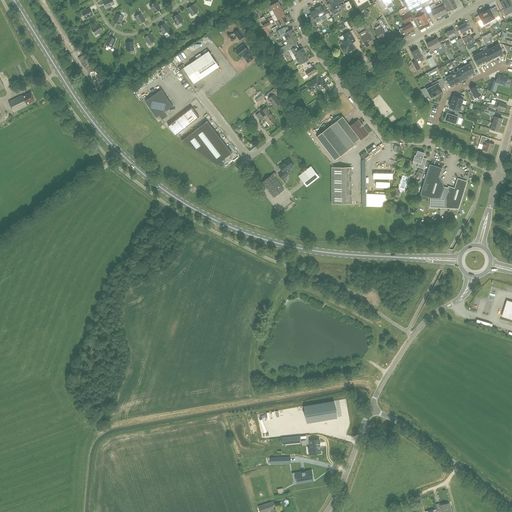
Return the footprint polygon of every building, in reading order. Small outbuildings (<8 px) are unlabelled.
[(111,0),(107,0),(104,2),(105,5),(104,5),(106,8),(114,4),(112,1),(111,0)] [(335,0),(331,0),(329,1),(332,8),(329,9),(333,15),(336,14),(334,10),(339,7),(335,0)] [(342,0),(335,0),(339,7),(340,9),(345,6),(347,10),(352,7),(348,1),(344,3),(342,0)] [(426,2),(429,0),(404,0),(409,10),(420,5),(422,9),(425,8),(426,9),(427,9),(424,3),(426,2)] [(440,0),(442,3),(436,6),(441,16),(457,7),(452,0),(440,0)] [(508,13),(511,11),(511,5),(509,0),(502,0),(500,1),(500,2),(504,10),(506,9),(508,13)] [(270,12),(281,7),(278,1),(272,5),(270,2),(265,5),(266,8),(267,7),(270,12)] [(153,4),(149,6),(155,14),(158,12),(157,11),(160,9),(155,2),(153,4)] [(315,8),(316,10),(320,17),(325,14),(327,18),(330,17),(327,10),(324,12),(321,5),(315,8)] [(190,7),(187,9),(192,16),(195,14),(197,12),(193,6),(190,8),(190,7)] [(441,16),(436,6),(430,9),(435,18),(437,17),(438,18),(440,17),(440,16),(441,16)] [(272,17),(283,11),(281,7),(270,12),(272,17)] [(427,11),(426,9),(425,8),(422,9),(425,13),(418,17),(422,25),(428,22),(426,20),(430,18),(427,11)] [(497,11),(492,13),(490,8),(486,11),(484,12),(490,22),(495,19),(496,21),(501,19),(497,11)] [(90,12),(89,9),(82,13),(83,15),(83,16),(85,19),(93,15),(91,12),(90,12)] [(321,19),(320,17),(316,10),(310,13),(314,19),(311,21),(314,27),(317,25),(322,22),(320,19),(321,19)] [(275,22),(286,16),(283,11),(272,17),(275,22)] [(490,22),(484,12),(483,13),(482,13),(478,15),(481,19),(478,21),(481,27),(490,22)] [(410,24),(409,21),(413,19),(410,13),(401,18),(406,26),(399,30),(402,35),(413,29),(410,24)] [(117,14),(114,21),(117,22),(117,23),(120,25),(123,16),(120,15),(117,14)] [(138,15),(134,17),(139,25),(142,23),(142,22),(145,20),(141,14),(138,15)] [(175,17),(175,16),(172,18),(177,26),(180,24),(180,23),(183,21),(178,15),(175,17)] [(283,27),(282,24),(288,21),(286,16),(275,22),(277,26),(272,29),(274,32),(283,27)] [(387,30),(380,18),(377,21),(380,25),(375,28),(376,30),(374,31),(380,41),(381,41),(382,42),(385,39),(385,38),(386,38),(384,35),(386,34),(384,32),(387,30)] [(366,47),(372,44),(374,43),(370,36),(372,34),(366,23),(363,25),(366,30),(358,34),(366,47)] [(465,31),(468,29),(465,23),(458,27),(461,33),(462,33),(463,36),(466,34),(465,31)] [(161,25),(158,27),(164,35),(167,33),(166,32),(169,30),(164,24),(162,26),(161,25)] [(93,32),(95,35),(103,30),(101,27),(100,28),(98,25),(92,29),(94,32),(93,32)] [(288,27),(285,29),(277,33),(279,36),(281,36),(282,38),(282,37),(284,41),(286,40),(295,35),(292,29),(290,30),(288,27)] [(238,29),(234,33),(239,40),(244,37),(238,29)] [(456,34),(453,29),(446,33),(445,34),(446,36),(447,36),(448,38),(450,41),(457,38),(456,34)] [(342,35),(345,39),(341,42),(340,43),(340,44),(340,45),(344,53),(345,53),(347,54),(348,53),(352,51),(351,50),(355,48),(350,41),(354,39),(349,31),(342,35)] [(147,37),(147,36),(144,38),(149,45),(152,43),(155,41),(150,35),(147,37)] [(298,41),(295,35),(286,40),(289,45),(287,47),(289,51),(295,48),(293,44),(298,41)] [(475,41),(473,37),(472,38),(470,35),(462,39),(466,46),(475,41)] [(109,37),(105,44),(108,46),(111,48),(115,40),(112,38),(112,39),(109,37)] [(447,47),(445,43),(444,43),(441,45),(437,38),(432,40),(436,48),(439,46),(441,49),(443,48),(447,55),(449,54),(450,56),(452,55),(447,47)] [(461,38),(456,41),(459,46),(462,52),(467,50),(464,44),(461,38)] [(436,48),(432,40),(426,43),(430,50),(429,51),(430,54),(434,53),(432,49),(436,48)] [(244,44),(235,51),(237,53),(236,54),(238,56),(239,55),(240,57),(242,56),(246,60),(251,56),(248,52),(249,51),(244,44)] [(498,44),(493,47),(498,55),(503,53),(498,44)] [(498,55),(493,47),(489,49),(488,48),(493,58),(498,55)] [(297,51),(295,48),(289,51),(294,61),(296,59),(306,54),(303,48),(297,51)] [(488,60),(482,48),(480,49),(481,52),(478,53),(483,62),(487,59),(488,60)] [(493,58),(488,48),(483,51),(482,48),(488,60),(493,58)] [(421,62),(424,60),(422,56),(421,56),(417,49),(411,52),(415,59),(419,58),(421,62)] [(209,51),(183,68),(187,74),(187,75),(187,76),(188,78),(189,78),(194,84),(219,66),(209,51)] [(483,62),(478,53),(473,56),(478,64),(483,62)] [(309,60),(306,54),(296,59),(299,65),(297,66),(299,71),(305,67),(303,63),(309,60)] [(420,68),(416,60),(412,62),(416,71),(420,68)] [(465,66),(469,75),(474,72),(473,70),(476,68),(472,60),(464,64),(465,66)] [(305,67),(299,71),(303,78),(307,75),(309,77),(312,75),(313,76),(317,73),(316,72),(317,72),(313,66),(309,69),(307,66),(305,67)] [(465,66),(460,69),(465,78),(464,77),(469,75),(465,66)] [(465,78),(460,69),(460,70),(456,72),(460,81),(465,78)] [(460,81),(456,72),(451,75),(455,83),(460,81)] [(455,83),(451,75),(450,74),(445,76),(446,77),(450,86),(455,83)] [(509,87),(511,79),(498,75),(495,82),(509,87)] [(431,84),(437,94),(443,91),(440,87),(441,86),(441,85),(443,84),(441,78),(437,81),(431,84)] [(316,83),(314,80),(307,85),(312,91),(317,87),(319,91),(323,88),(323,89),(327,86),(324,82),(323,82),(321,79),(316,83)] [(431,97),(437,94),(431,84),(432,85),(426,87),(422,89),(424,94),(427,92),(427,93),(429,93),(431,97)] [(478,89),(476,85),(474,87),(473,86),(470,87),(471,88),(470,89),(473,95),(471,97),(473,102),(477,101),(479,99),(477,96),(481,95),(480,92),(479,89),(478,89)] [(162,89),(145,101),(156,118),(159,116),(162,120),(168,116),(165,112),(173,106),(162,89)] [(281,103),(277,98),(279,96),(274,89),(270,92),(272,95),(267,99),(274,108),(281,103)] [(26,105),(34,101),(30,93),(22,96),(22,95),(8,102),(13,112),(12,112),(14,116),(19,114),(17,111),(27,106),(26,105)] [(452,97),(450,101),(461,105),(464,96),(461,95),(460,98),(453,96),(453,97),(452,97)] [(503,103),(499,102),(492,100),(491,103),(488,102),(488,103),(488,104),(486,103),(485,107),(495,110),(496,110),(497,109),(498,109),(498,108),(505,110),(506,105),(503,104),(503,103)] [(350,110),(343,101),(337,106),(344,114),(343,115),(346,119),(351,114),(349,111),(350,110)] [(458,113),(461,105),(450,101),(449,105),(450,105),(449,107),(455,109),(454,112),(455,112),(462,115),(462,114),(458,113)] [(199,117),(192,107),(168,126),(175,136),(199,117)] [(260,112),(270,126),(276,121),(266,107),(260,112)] [(485,109),(484,112),(494,116),(495,112),(488,110),(488,108),(485,107),(485,109)] [(461,118),(462,115),(455,112),(454,115),(447,113),(447,114),(446,113),(445,116),(446,117),(445,120),(457,124),(459,117),(461,118)] [(354,142),(359,138),(350,126),(342,116),(316,136),(335,160),(355,144),(354,142)] [(495,116),(493,123),(500,125),(502,119),(495,116)] [(358,120),(350,126),(359,138),(361,140),(369,134),(363,126),(363,127),(361,124),(358,120)] [(232,153),(207,121),(182,141),(221,167),(225,165),(222,161),(232,153)] [(498,131),(500,125),(493,123),(491,129),(498,131)] [(488,142),(489,138),(482,136),(479,144),(483,145),(482,150),(491,153),(494,144),(488,142)] [(423,169),(426,162),(422,161),(424,153),(417,151),(416,155),(415,155),(413,161),(418,163),(417,167),(423,169)] [(286,172),(294,166),(289,159),(279,166),(283,171),(279,175),(282,179),(289,175),(286,172)] [(458,209),(467,181),(457,178),(454,188),(450,187),(450,189),(444,187),(439,177),(442,168),(430,164),(420,194),(430,198),(430,207),(458,209)] [(307,187),(319,177),(311,166),(299,176),(307,187)] [(352,204),(351,167),(331,167),(332,204),(352,204)] [(274,197),(284,189),(272,174),(262,182),(274,197)] [(511,305),(510,311),(504,309),(502,316),(511,318),(511,305)] [(337,417),(334,401),(304,406),(307,422),(337,417)] [(319,439),(310,440),(311,454),(320,453),(319,439)] [(331,465),(330,462),(334,462),(333,454),(324,455),(325,466),(331,465)] [(312,470),(295,473),(297,483),(313,480),(312,470)] [(271,502),(271,499),(268,500),(269,503),(264,504),(263,501),(257,503),(258,506),(260,511),(266,511),(270,511),(273,511),(273,510),(274,509),(271,502)] [(440,511),(451,511),(450,503),(439,505),(440,508),(437,509),(438,511),(441,511),(440,511)]
